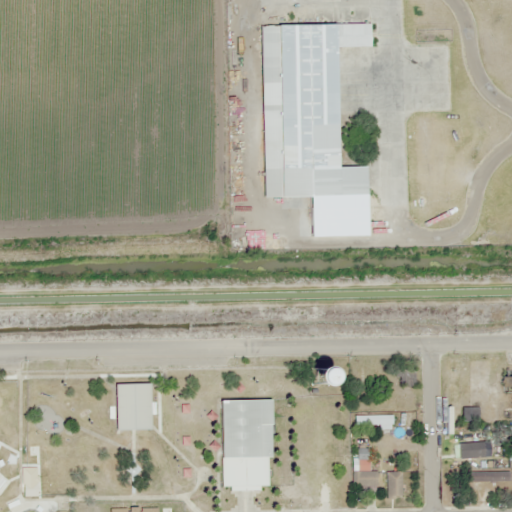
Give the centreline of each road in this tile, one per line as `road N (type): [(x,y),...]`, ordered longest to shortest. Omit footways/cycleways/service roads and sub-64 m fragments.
road 1 (tertiary): [(116,352),(511,341)]
road 2 (residential): [(438,511),(439,343)]
